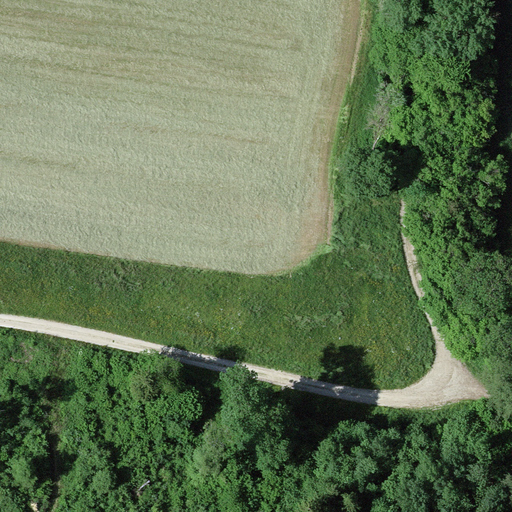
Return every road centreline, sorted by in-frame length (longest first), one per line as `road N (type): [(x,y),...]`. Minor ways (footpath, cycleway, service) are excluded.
road 1 (track): [(0,320),(383,398),(440,387),(456,373),(511,414)]
road 2 (residential): [(456,373),(413,271),(404,218),(417,0)]
